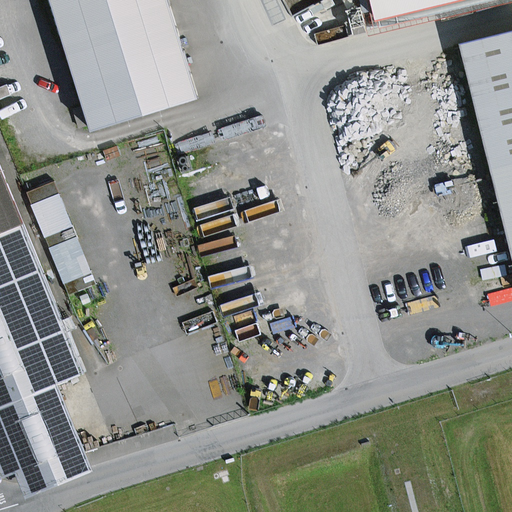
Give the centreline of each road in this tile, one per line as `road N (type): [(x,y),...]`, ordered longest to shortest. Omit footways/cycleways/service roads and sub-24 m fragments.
road 1 (unclassified): [(511,353),(2,511)]
road 2 (track): [(378,395),(294,71),(261,0)]
road 3 (track): [(294,71),(511,19)]
